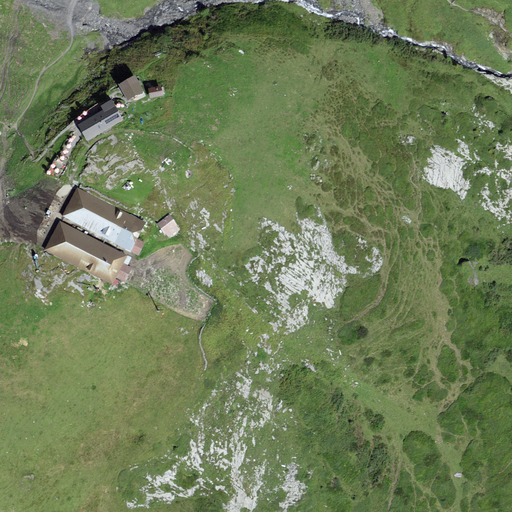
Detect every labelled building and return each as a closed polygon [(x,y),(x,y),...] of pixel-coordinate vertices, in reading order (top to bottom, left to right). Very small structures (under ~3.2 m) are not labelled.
[(128,99),(142,91),(134,78),(120,86),(128,99)] [(122,120),(111,101),(101,107),(103,111),(78,126),(82,133),(87,140),(122,120)] [(136,239),(144,223),(77,188),(62,216),(138,255),(144,243),(136,239)] [(174,235),(176,234),(175,232),(178,230),(174,224),(169,216),(158,224),(164,232),(165,231),(169,237),(172,234),(174,235)] [(122,264),(126,256),(60,222),(45,250),(112,284),(116,277),(124,281),(131,269),(122,264)]
